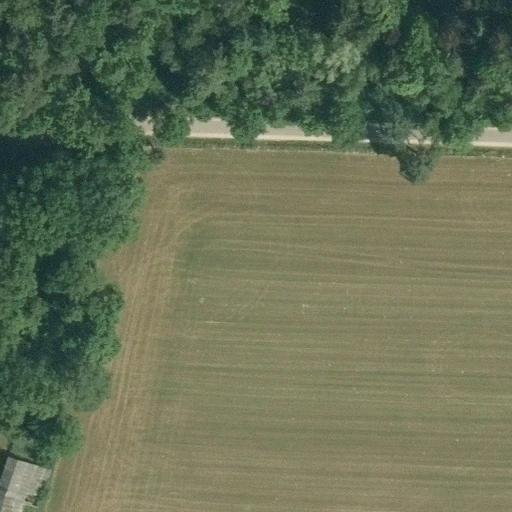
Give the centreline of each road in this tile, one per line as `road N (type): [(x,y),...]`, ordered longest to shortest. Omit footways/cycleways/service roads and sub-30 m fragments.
road 1 (unclassified): [(40,121),(511,139)]
road 2 (track): [(40,121),(140,0)]
